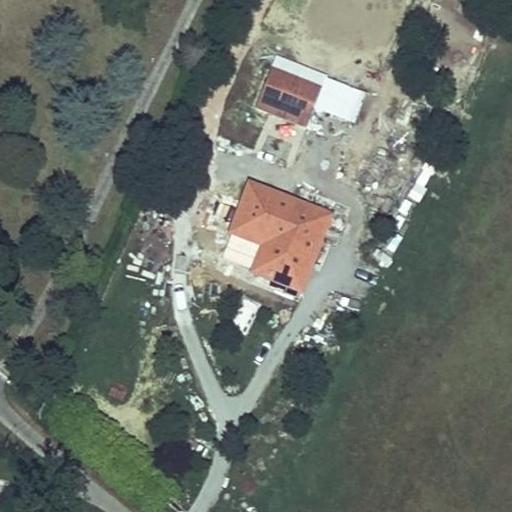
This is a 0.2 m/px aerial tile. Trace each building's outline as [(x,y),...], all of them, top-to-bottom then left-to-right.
[(298,66),(294,77),(314,85),(318,75),(318,74),(298,66)] [(314,111),(323,89),(314,85),(294,77),(272,68),(255,111),(305,131),(314,111)] [(349,125),(362,93),(318,75),(314,85),(323,89),(314,111),(349,125)] [(334,215),(248,183),(230,231),(261,243),(257,254),(249,276),(287,291),(299,260),(315,265),(334,215)] [(261,243),(230,231),(225,242),(257,254),(261,243)] [(315,265),(299,260),(287,291),(303,297),(315,265)]
